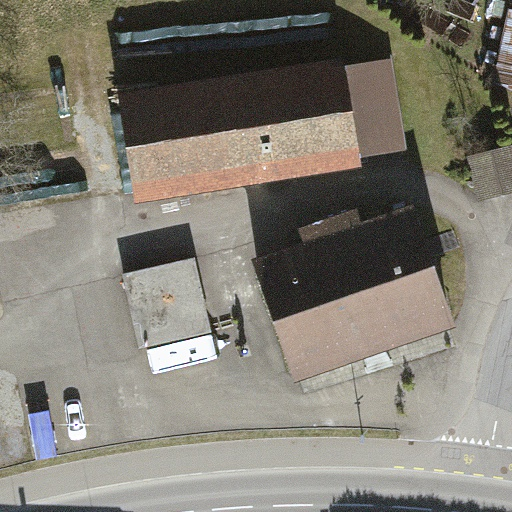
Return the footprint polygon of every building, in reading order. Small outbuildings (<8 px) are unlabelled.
[(511,12),(498,73),(511,76),(511,12)] [(391,61),(118,102),(133,204),(259,185),(363,170),(362,164),(405,157),(391,61)] [(511,148),(471,161),(484,205),(511,196),(511,148)] [(255,265),(297,389),(459,334),(416,210),(365,227),(360,213),(327,224),(302,233),(306,247),(255,265)] [(197,260),(124,277),(141,352),(215,335),(197,260)] [(266,314),(216,333),(234,382),(284,364),(266,314)]
